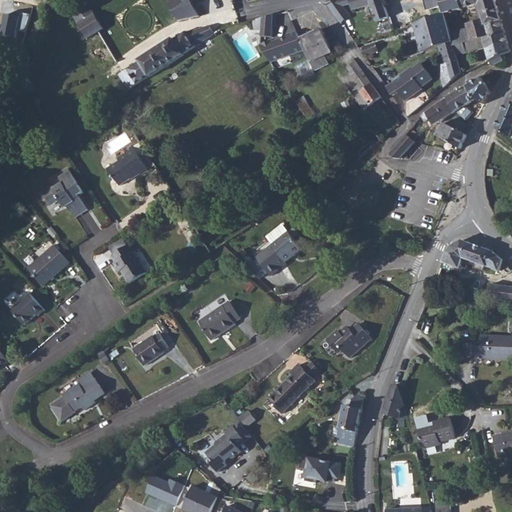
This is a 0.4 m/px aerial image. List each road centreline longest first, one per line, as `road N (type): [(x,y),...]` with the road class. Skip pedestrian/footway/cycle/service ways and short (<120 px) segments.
road 1 (residential): [(114,229),(80,253),(101,286),(89,328),(11,393),(11,430),(47,456),(242,362),(359,273),(403,261),(429,271)]
road 2 (tertiary): [(367,511),(364,459),(378,390),(429,271)]
road 3 (residential): [(407,124),(320,0)]
road 4 (residential): [(474,176),(387,166),(379,150),(407,124)]
road 5 (unknown): [(403,331),(488,420)]
